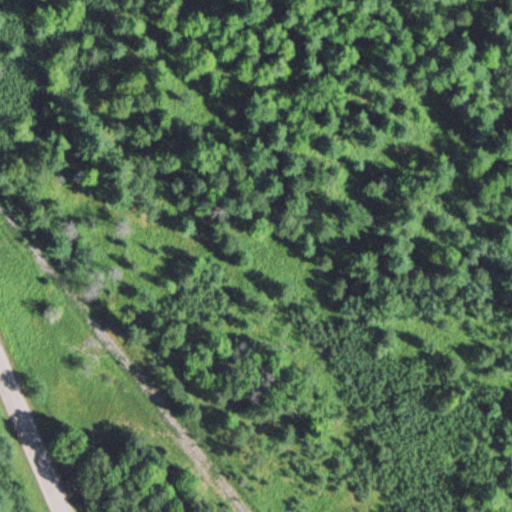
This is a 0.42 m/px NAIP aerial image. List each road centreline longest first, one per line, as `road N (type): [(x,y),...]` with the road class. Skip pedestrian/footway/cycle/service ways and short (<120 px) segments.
road 1 (tertiary): [(0,366),(67,511)]
road 2 (residential): [(444,511),(447,485),(511,401)]
